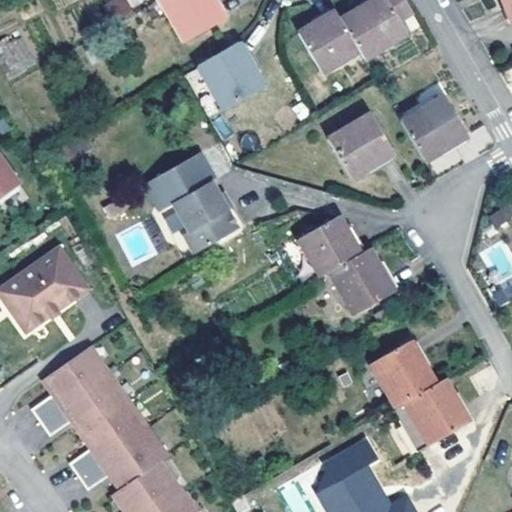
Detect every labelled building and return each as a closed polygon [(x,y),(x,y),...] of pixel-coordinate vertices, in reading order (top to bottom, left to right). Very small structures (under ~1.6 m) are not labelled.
[(126,0),(119,0),(105,9),(115,26),(135,15),(126,0)] [(160,0),(185,41),(225,17),(214,0),(160,0)] [(405,0),(372,0),(341,18),(360,50),(364,58),(406,33),(399,21),(413,13),(405,0)] [(511,0),(500,0),(511,25),(511,24),(511,0)] [(341,18),(336,9),(298,32),(321,73),(360,50),(341,18)] [(21,32),(0,41),(0,67),(6,80),(37,66),(21,32)] [(239,42),(198,66),(224,108),(264,84),(239,42)] [(444,96),(401,120),(425,161),(467,135),(444,96)] [(370,113),(328,138),(352,178),(395,153),(370,113)] [(433,172),(464,160),(460,148),(428,160),(433,172)] [(199,154),(149,182),(147,190),(156,207),(164,209),(172,205),(210,183),(214,181),(199,154)] [(0,196),(19,184),(0,156),(0,196)] [(238,233),(228,214),(219,198),(210,183),(172,205),(188,233),(187,242),(188,243),(192,250),(200,254),(238,233)] [(232,212),(223,196),(219,198),(228,214),(232,212)] [(319,278),(328,272),(360,254),(339,217),(298,240),(319,278)] [(58,246),(0,287),(0,299),(25,334),(88,289),(58,246)] [(393,291),(370,249),(360,254),(328,272),(353,315),(393,291)] [(369,364),(394,408),(436,384),(411,340),(369,364)] [(109,375),(89,347),(47,377),(57,391),(52,395),(30,410),(39,423),(109,375)] [(109,375),(39,423),(49,437),(71,421),(76,417),(86,431),(128,402),(109,375)] [(47,377),(42,380),(52,395),(57,391),(47,377)] [(468,421),(444,379),(436,384),(394,408),(393,409),(417,451),(468,421)] [(147,429),(128,402),(86,431),(95,445),(90,448),(68,464),(77,477),(147,429)] [(76,417),(71,421),(81,435),(86,431),(76,417)] [(147,429),(77,477),(87,491),(108,475),(114,472),(124,486),(159,461),(166,456),(147,429)] [(86,431),(81,435),(90,448),(95,445),(86,431)] [(465,434),(438,450),(441,454),(447,465),(448,467),(475,452),(465,434)] [(417,511),(407,492),(389,501),(370,464),(378,460),(368,440),(305,473),(325,511),(417,511)] [(441,454),(428,461),(434,472),(447,465),(441,454)] [(156,511),(182,494),(159,461),(124,486),(119,490),(117,491),(128,506),(122,510),(123,511),(156,511)] [(119,490),(124,486),(114,472),(108,475),(119,490)] [(117,491),(112,495),(122,510),(128,506),(117,491)] [(194,511),(182,494),(156,511),(194,511)]
